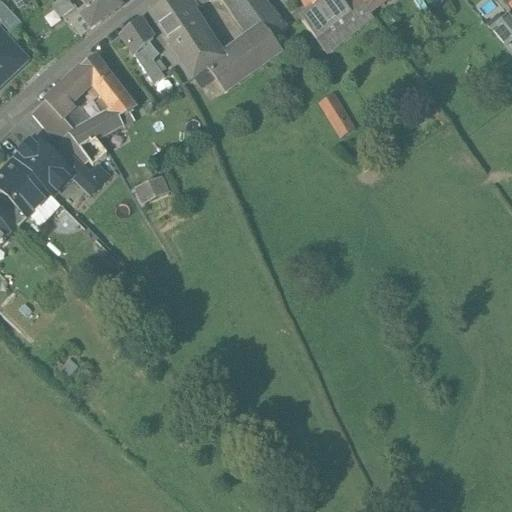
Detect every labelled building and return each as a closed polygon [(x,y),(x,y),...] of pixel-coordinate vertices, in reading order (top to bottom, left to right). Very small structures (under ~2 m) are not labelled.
[(18,0),(25,8),(36,0),(18,0)] [(61,0),(54,6),(63,18),(75,10),(70,4),(75,0),(61,0)] [(121,7),(115,0),(80,0),(89,12),(72,25),(81,37),(121,7)] [(186,0),(173,0),(149,16),(177,57),(204,38),(190,18),(196,13),(194,9),(186,0)] [(244,0),(186,0),(194,9),(209,2),(215,0),(222,0),(249,37),(263,28),(250,11),(244,0)] [(286,30),(261,0),(244,0),(250,11),(263,28),(272,41),(286,30)] [(344,7),(338,0),(324,0),(307,14),(300,19),(317,41),(350,15),(344,7)] [(300,0),(307,14),(324,0),(300,0)] [(388,0),(352,0),(344,7),(350,15),(362,6),(369,15),(389,0),(388,0)] [(511,11),(493,28),(510,47),(511,45),(511,11)] [(272,41),(281,52),(297,75),(359,27),(350,15),(317,41),(300,19),(286,30),(272,41)] [(152,40),(139,22),(120,37),(153,85),(163,78),(151,60),(157,56),(148,43),(152,40)] [(249,37),(219,58),(204,38),(177,57),(193,80),(207,71),(222,93),(281,52),(272,41),(263,28),(249,37)] [(0,87),(26,63),(0,35),(0,87)] [(125,98),(94,59),(78,73),(89,88),(109,113),(111,112),(121,125),(125,123),(122,118),(132,111),(125,98)] [(78,73),(46,104),(56,119),(69,108),(89,88),(78,73)] [(338,106),(326,112),(335,129),(337,128),(341,136),(350,131),(345,123),(347,122),(338,106)] [(109,113),(68,137),(93,169),(106,159),(95,144),(123,128),(121,125),(111,112),(109,113)] [(13,162),(50,198),(71,176),(34,141),(13,162)] [(50,198),(13,162),(0,175),(0,194),(1,195),(27,221),(50,198)] [(162,178),(133,190),(140,207),(169,194),(162,178)] [(27,221),(1,195),(0,196),(0,210),(18,229),(27,221)] [(0,210),(0,227),(8,235),(7,236),(9,238),(13,234),(18,229),(0,210)] [(7,236),(0,243),(0,306),(43,263),(13,234),(9,238),(7,236)]
